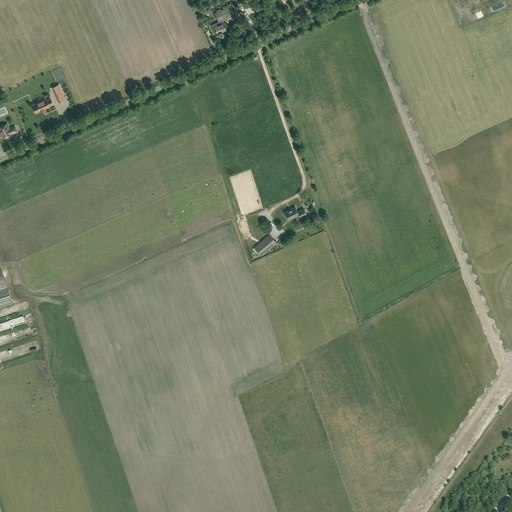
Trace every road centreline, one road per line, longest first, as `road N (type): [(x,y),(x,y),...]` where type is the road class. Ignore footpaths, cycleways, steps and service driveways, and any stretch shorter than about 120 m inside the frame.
road 1 (track): [(260,42),(360,327),(375,344),(435,503)]
road 2 (track): [(362,0),(508,368)]
road 3 (unclassified): [(0,159),(355,0)]
road 4 (track): [(407,511),(511,363)]
